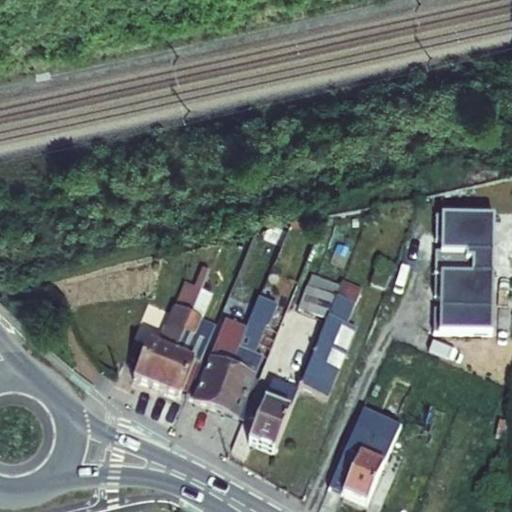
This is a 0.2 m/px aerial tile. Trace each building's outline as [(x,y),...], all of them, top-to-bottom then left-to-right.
[(436,256),(436,338),(493,339),(494,219),(442,218),(441,253),(436,256)] [(285,231),(244,331),(233,355),(258,365),(282,308),(272,304),(296,244),(305,248),(314,224),(285,231)] [(397,267),(381,260),(372,284),(385,291),(397,267)] [(324,321),(298,388),(323,398),(349,330),(342,327),(352,298),(335,291),(337,287),(309,276),(296,310),(324,321)] [(174,308),(184,312),(193,290),(183,286),(174,308)] [(191,378),(211,329),(182,316),(184,312),(174,308),(155,352),(144,347),(129,382),(173,401),(176,392),(184,374),(191,378)] [(223,322),(190,402),(231,418),(219,447),(232,452),(243,423),(235,420),(258,365),(233,355),(244,331),(223,322)] [(184,395),(191,378),(184,374),(176,392),(184,395)] [(294,399),(271,390),(248,449),(271,457),(294,399)] [(398,429),(359,413),(327,487),(367,504),(398,429)]
